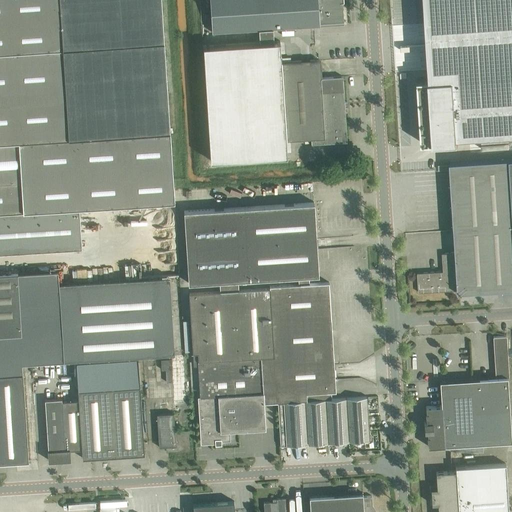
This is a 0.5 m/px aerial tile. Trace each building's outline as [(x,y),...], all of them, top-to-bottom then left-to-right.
[(59,0),(0,0),(0,211),(77,207),(174,201),(170,131),(69,138),(59,0)] [(59,0),(69,138),(170,131),(161,0),(59,0)] [(210,0),(212,32),(259,29),(273,28),(310,26),(320,25),(342,23),(340,0),(210,0)] [(511,0),(425,0),(430,79),(418,79),(423,143),(459,141),(459,136),(511,132),(511,0)] [(260,42),(203,46),(211,160),(287,156),(286,140),(287,140),(311,138),(312,144),(337,142),(347,142),(344,90),(343,76),(321,78),(320,60),(310,60),(303,61),(282,62),(281,62),(280,41),(274,41),(273,28),(259,29),(260,42)] [(511,157),(451,162),(456,252),(442,253),(444,271),(418,272),(419,292),(459,290),(459,292),(511,288),(511,157)] [(219,280),(220,291),(239,290),(239,279),(298,276),(299,284),(310,283),(310,275),(318,274),(314,202),(184,210),(189,282),(219,280)] [(0,252),(79,248),(77,207),(0,211),(0,252)] [(0,374),(23,374),(17,274),(0,274),(0,374)] [(266,428),(279,427),(277,402),(332,398),(331,392),(336,391),(329,282),(310,283),(299,284),(269,286),(270,288),(239,290),(220,291),(189,293),(193,353),(198,353),(198,360),(198,361),(203,442),(230,440),(230,431),(266,429),(266,428)] [(161,359),(161,366),(166,366),(166,379),(173,378),(172,358),(161,359)] [(76,363),(79,399),(72,400),(75,449),(82,448),(83,458),(144,454),(144,444),(140,386),(138,359),(76,363)] [(473,379),(440,380),(441,405),(426,406),(427,421),(424,421),(425,431),(427,431),(428,446),(448,444),(448,455),(455,455),(454,444),(511,441),(507,361),(487,363),(488,378),(473,379)] [(0,461),(28,460),(23,374),(0,374),(0,461)] [(277,402),(279,427),(280,446),(370,440),(367,396),(332,399),(332,398),(277,402)] [(49,460),(70,459),(69,449),(75,449),(72,400),(62,400),(62,398),(45,399),(49,460)] [(189,449),(188,430),(175,431),(174,413),(157,414),(158,437),(159,447),(170,446),(171,450),(189,449)] [(508,511),(506,463),(456,466),(455,455),(448,455),(449,471),(436,472),(437,487),(431,488),(432,504),(438,503),(438,511),(508,511)] [(309,496),(310,500),(303,501),(304,511),(372,511),(372,495),(363,496),(363,492),(309,496)] [(276,501),(264,502),(264,511),(286,511),(285,497),(276,498),(276,501)] [(234,511),(235,511),(234,501),(193,503),(193,511),(234,511)]
